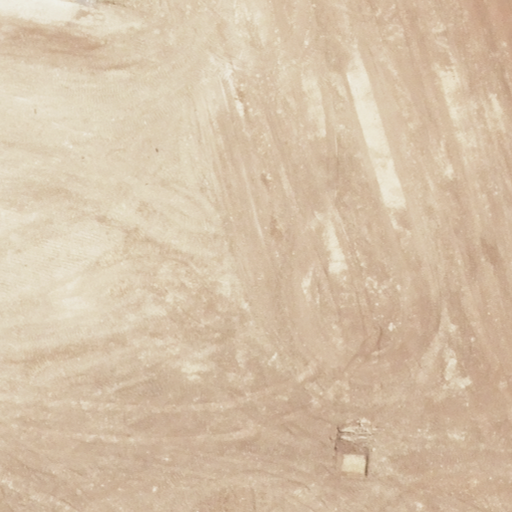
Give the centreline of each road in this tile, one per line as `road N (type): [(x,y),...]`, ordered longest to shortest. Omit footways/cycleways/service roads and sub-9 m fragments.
road 1 (secondary): [(372,511),(380,263),(411,0)]
road 2 (residential): [(0,370),(54,377),(90,419),(103,459),(95,500),(79,511)]
